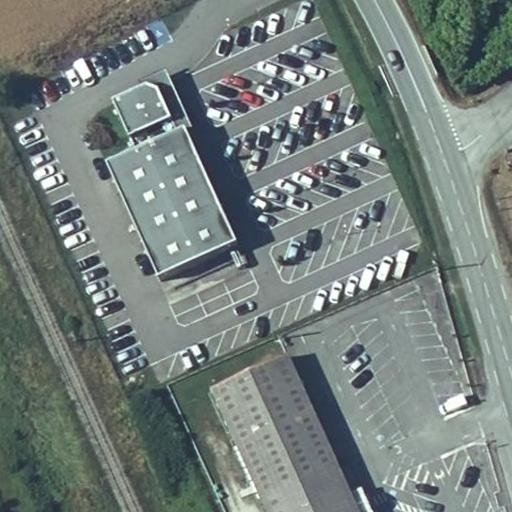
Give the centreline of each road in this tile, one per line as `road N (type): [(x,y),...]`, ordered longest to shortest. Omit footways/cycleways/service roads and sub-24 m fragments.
road 1 (unknown): [(281,0),(228,32),(200,72),(97,125),(93,160),(160,288)]
road 2 (secondary): [(511,377),(445,158)]
road 3 (secondary): [(445,158),(373,0)]
